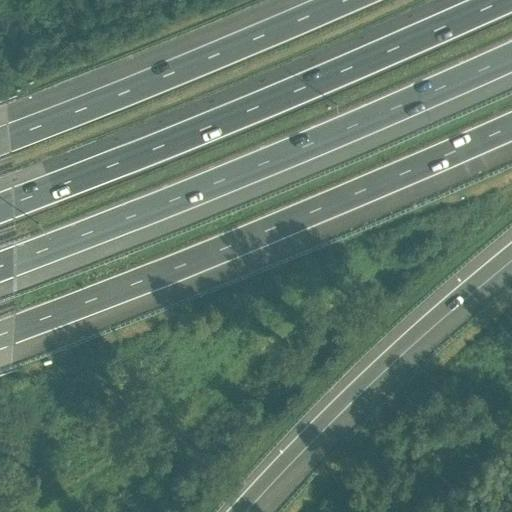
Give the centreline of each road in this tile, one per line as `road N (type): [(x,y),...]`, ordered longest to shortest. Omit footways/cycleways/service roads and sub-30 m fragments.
road 1 (motorway): [(0,276),(511,56)]
road 2 (motorway): [(0,338),(511,127)]
road 3 (motorway): [(502,0),(0,208)]
road 4 (motorway): [(239,511),(396,347),(511,248)]
road 5 (motorway): [(337,0),(0,141)]
